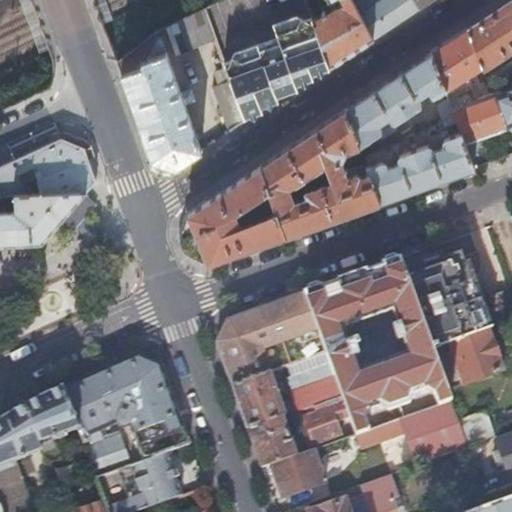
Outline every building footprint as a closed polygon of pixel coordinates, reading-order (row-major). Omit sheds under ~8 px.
[(312,19),(306,0),(217,0),(203,7),(214,38),(224,68),(242,117),(244,123),(252,117),(260,112),(261,112),(269,106),(278,100),(276,95),(295,89),(293,83),(312,78),(310,72),(329,67),(312,19)] [(356,8),(351,0),(335,0),(337,3),(312,19),(329,67),(372,38),(356,8)] [(414,0),(368,0),(356,8),(372,38),(419,7),(414,0)] [(511,0),(467,29),(481,67),(482,69),(511,49),(511,0)] [(214,38),(203,7),(165,26),(175,53),(214,38)] [(467,29),(431,53),(445,90),(448,100),(450,105),(466,96),(461,86),(465,84),(462,79),(481,67),(467,29)] [(120,74),(151,160),(175,168),(201,152),(184,104),(194,100),(190,89),(180,92),(161,38),(154,34),(146,50),(119,59),(117,60),(116,61),(120,74)] [(431,53),(345,110),(358,147),(375,136),(378,142),(397,130),(393,124),(425,103),(421,97),(428,92),(432,98),(445,90),(431,53)] [(511,59),(485,77),(489,86),(511,72),(511,59)] [(242,117),(224,68),(213,72),(218,83),(212,86),(229,133),(244,123),(242,117)] [(511,86),(492,94),(505,130),(511,127),(511,86)] [(460,132),(464,144),(505,130),(492,94),(451,109),(452,111),(457,123),(460,132)] [(435,107),(439,117),(452,111),(451,109),(450,105),(448,100),(435,107)] [(346,170),(342,160),(345,151),(358,147),(345,110),(260,166),(285,236),(378,202),(368,173),(359,176),(355,166),(346,170)] [(452,111),(439,117),(443,128),(457,123),(452,111)] [(368,173),(378,202),(473,168),(471,162),(464,144),(460,132),(449,136),(446,130),(426,137),(428,143),(394,156),(396,163),(387,166),(385,161),(383,160),(365,167),(368,173)] [(0,194),(3,194),(85,192),(96,180),(83,147),(70,141),(61,138),(0,166),(0,194)] [(359,176),(368,173),(365,167),(364,163),(355,166),(359,176)] [(187,214),(180,237),(185,254),(207,264),(285,236),(260,166),(187,214)] [(0,244),(42,242),(85,192),(3,194),(3,196),(4,199),(8,204),(16,203),(16,209),(0,210),(0,244)] [(488,329),(511,320),(511,304),(507,289),(492,295),(479,299),(478,300),(462,255),(406,276),(432,349),(449,343),(488,329)] [(437,403),(449,399),(432,349),(406,276),(404,272),(399,257),(304,291),(326,352),(332,368),(335,377),(341,395),(344,401),(349,416),(355,433),(367,429),(364,418),(367,409),(379,405),(389,409),(407,403),(412,394),(425,389),(434,394),(437,403)] [(472,280),(479,299),(492,295),(475,278),(474,279),(472,280)] [(326,352),(304,291),(227,319),(217,341),(233,385),(270,371),(262,349),(273,345),(275,350),(281,348),(287,366),(297,363),(326,352)] [(488,329),(449,343),(463,383),(501,369),(488,329)] [(262,349),(270,371),(270,372),(287,366),(281,348),(275,350),(273,345),(262,349)] [(332,368),(326,352),(297,363),(303,379),(332,368)] [(133,463),(166,452),(189,444),(160,363),(138,353),(62,388),(77,427),(95,477),(133,463)] [(233,385),(248,429),(282,417),(341,395),(335,377),(289,393),(292,401),(281,404),(270,372),(270,371),(233,385)] [(23,406),(0,421),(0,505),(2,511),(41,511),(33,487),(26,489),(16,459),(42,450),(47,464),(61,459),(53,440),(66,435),(65,432),(77,427),(62,388),(41,397),(40,398),(23,406)] [(418,463),(466,445),(460,428),(456,418),(449,399),(437,403),(367,429),(355,433),(354,433),(359,448),(379,441),(385,457),(412,447),(418,463)] [(349,416),(344,401),(303,416),(313,444),(341,434),(336,421),(349,416)] [(460,428),(466,445),(494,435),(485,409),(456,418),(460,428)] [(248,429),(262,467),(271,463),(295,455),(282,417),(248,429)] [(511,473),(511,434),(496,441),(508,475),(511,473)] [(295,455),(271,463),(284,497),(324,482),(312,448),(295,455)] [(124,511),(135,511),(181,496),(166,452),(133,463),(138,478),(135,479),(136,483),(116,490),(124,511)] [(77,486),(74,463),(52,467),(56,490),(77,486)] [(347,496),(309,510),(310,511),(363,511),(358,499),(350,502),(347,496)] [(511,511),(511,496),(472,511),(471,511),(511,511)] [(69,511),(107,511),(103,499),(69,511)]
